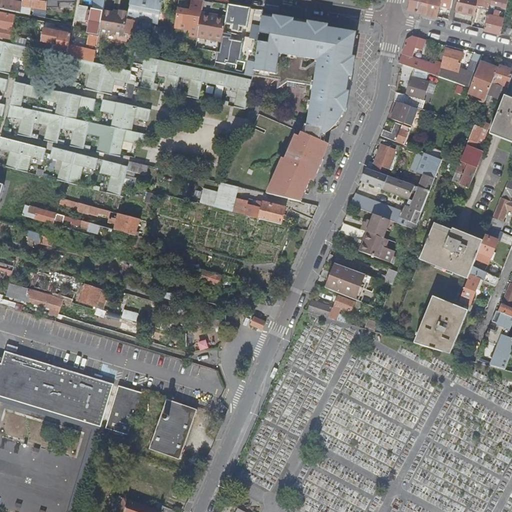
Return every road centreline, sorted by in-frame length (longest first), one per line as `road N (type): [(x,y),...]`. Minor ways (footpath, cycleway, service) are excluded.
road 1 (residential): [(277,334),(385,84),(392,19)]
road 2 (unknown): [(247,336),(203,308),(1,249)]
road 3 (unknown): [(306,434),(454,511)]
road 4 (residential): [(200,511),(254,399)]
road 5 (residential): [(511,49),(392,19)]
road 6 (residential): [(271,0),(392,19)]
